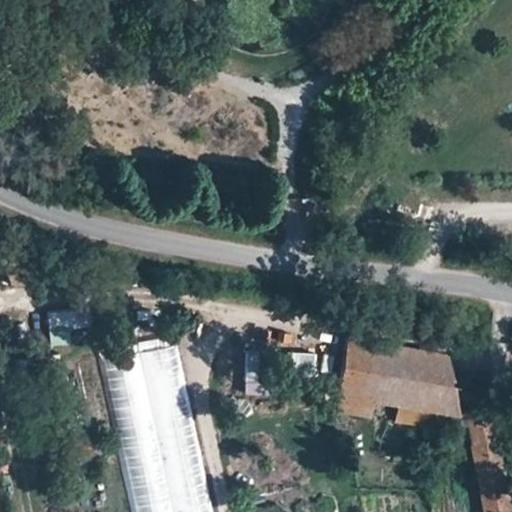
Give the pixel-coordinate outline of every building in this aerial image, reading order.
[(88,303),(45,307),(46,321),(66,319),(90,317),(88,303)] [(67,333),(66,319),(46,321),(48,335),(67,333)] [(157,325),(118,329),(120,345),(159,340),(157,325)] [(446,354),(344,336),(335,395),(351,399),(397,407),(457,416),(446,354)] [(244,352),(243,387),(292,388),(293,353),(244,352)] [(350,410),(351,399),(335,395),(333,407),(350,410)] [(509,511),(489,406),(461,410),(480,511),(509,511)] [(461,435),(457,416),(397,407),(394,424),(461,435)] [(276,433),(277,476),(306,475),(304,432),(276,433)]
